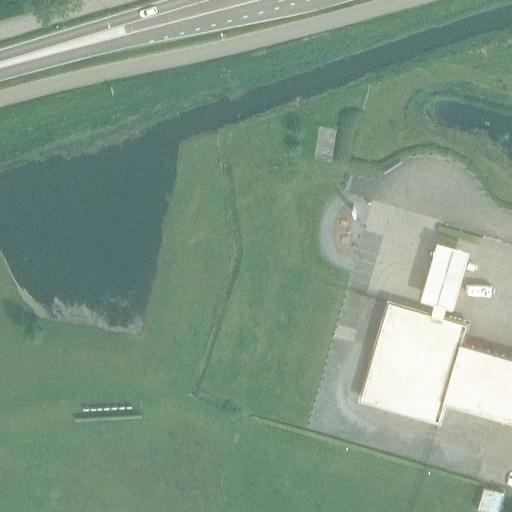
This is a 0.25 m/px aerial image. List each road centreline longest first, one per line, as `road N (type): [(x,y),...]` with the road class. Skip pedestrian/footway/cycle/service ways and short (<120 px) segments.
road 1 (unclassified): [(0,98),(416,0)]
road 2 (primary): [(76,45),(134,40),(274,0)]
road 3 (unclassified): [(0,35),(121,0)]
road 4 (primary): [(188,0),(129,17),(76,45)]
